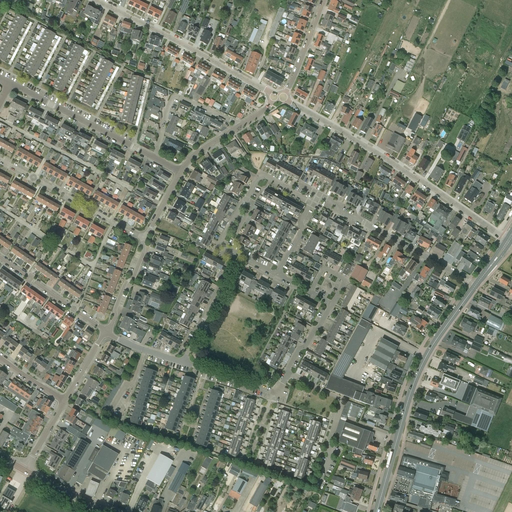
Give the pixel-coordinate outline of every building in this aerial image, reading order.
[(25,10),(28,3),(22,0),(21,0),(19,7),(25,10)] [(56,0),(56,2),(60,4),(59,6),(64,9),(67,2),(64,1),(64,0),(56,0)] [(70,15),(71,15),(71,14),(72,14),(73,10),(76,12),(81,3),(74,0),(72,6),(69,4),(65,11),(65,12),(65,13),(70,15)] [(174,2),(175,0),(169,0),(169,1),(170,2),(167,8),(170,10),(174,2)] [(189,2),(185,0),(182,0),(178,12),(183,14),(189,2)] [(329,5),(337,9),(339,4),(337,3),(331,0),(329,5)] [(142,3),(137,1),(133,8),(139,10),(142,3)] [(148,6),(142,3),(139,10),(144,13),(148,6)] [(288,11),(290,8),(294,10),(297,5),(293,3),(291,6),(289,4),(286,10),(288,11)] [(312,9),(308,7),(309,6),(307,6),(307,7),(302,5),(301,7),(300,9),(310,13),(312,9)] [(337,9),(329,5),(327,11),(337,15),(339,9),(337,9)] [(86,15),(90,17),(94,10),(88,6),(85,12),(82,11),(79,16),(84,18),(86,15)] [(152,17),(156,10),(150,7),(147,14),(152,17)] [(300,9),(297,8),(296,11),(299,12),(298,13),(301,14),(301,16),(308,19),(310,13),(300,9)] [(101,13),(94,10),(90,17),(88,21),(98,26),(101,20),(98,19),(101,13)] [(161,13),(156,10),(152,17),(158,20),(161,13)] [(176,15),(169,12),(164,22),(170,25),(172,20),(173,21),(176,15)] [(17,15),(15,19),(25,24),(27,20),(17,15)] [(325,15),(323,21),(331,24),(333,18),(325,15)] [(102,25),(107,27),(106,28),(107,28),(109,24),(112,18),(107,16),(102,25)] [(183,34),(187,26),(188,26),(189,22),(190,19),(184,16),(182,19),(181,18),(179,23),(180,23),(177,31),(183,34)] [(116,21),(112,18),(109,24),(107,28),(109,30),(111,27),(113,27),(116,21)] [(15,19),(13,22),(23,28),(25,24),(15,19)] [(198,30),(192,27),(195,21),(192,20),(186,32),(189,33),(188,36),(194,39),(198,30)] [(335,26),(331,24),(323,21),(321,27),(328,30),(330,31),(331,27),(334,28),(335,26)] [(13,22),(10,26),(21,32),(23,28),(13,22)] [(123,22),(119,31),(128,33),(131,25),(123,22)] [(304,27),(295,23),(293,27),(296,28),(295,29),(302,32),(304,27)] [(10,26),(8,30),(19,36),(21,32),(10,26)] [(279,26),(278,26),(278,27),(277,29),(277,30),(278,30),(277,31),(282,33),(282,34),(283,34),(283,35),(286,36),(289,37),(292,38),(299,41),(301,36),(294,33),(293,34),(291,33),(290,34),(287,33),(283,30),(284,28),(279,26)] [(248,41),(249,42),(252,43),(253,40),(254,38),(255,35),(256,33),(257,30),(258,30),(253,28),(248,41)] [(8,30),(6,34),(17,40),(19,36),(8,30)] [(43,34),(54,39),(56,35),(45,30),(43,34)] [(133,31),(132,30),(130,40),(136,43),(137,41),(139,42),(142,33),(133,30),(133,31)] [(211,33),(204,30),(200,38),(201,39),(199,42),(207,45),(211,37),(209,36),(211,33)] [(6,34),(4,38),(15,43),(17,40),(6,34)] [(52,43),(54,39),(43,34),(41,38),(52,43)] [(153,46),(156,37),(151,35),(149,40),(148,44),(146,43),(144,48),(149,50),(150,45),(153,46)] [(96,46),(99,40),(93,36),(89,43),(96,46)] [(156,37),(153,46),(156,47),(156,48),(155,50),(160,52),(161,49),(159,48),(160,44),(162,39),(156,37)] [(224,40),(216,37),(211,51),(218,54),(224,40)] [(4,38),(2,42),(13,47),(15,43),(4,38)] [(50,47),(52,43),(41,38),(39,41),(50,47)] [(48,51),(50,47),(39,41),(37,45),(48,51)] [(2,42),(0,45),(11,51),(13,47),(2,42)] [(229,59),(232,53),(237,43),(235,42),(232,46),(233,47),(232,48),(231,48),(231,49),(228,48),(224,56),(229,59)] [(0,45),(0,46),(0,50),(9,55),(11,51),(0,45)] [(46,54),(48,51),(37,45),(35,49),(46,54)] [(74,45),(72,49),(83,54),(85,50),(74,45)] [(165,51),(171,54),(174,49),(168,46),(165,51)] [(289,47),(287,53),(293,55),(296,50),(289,47)] [(44,58),(46,54),(35,49),(33,53),(44,58)] [(81,58),(83,54),(72,49),(70,52),(81,58)] [(180,52),(174,49),(171,54),(176,58),(180,52)] [(0,50),(0,55),(7,59),(9,55),(0,50)] [(119,52),(112,50),(110,55),(113,56),(112,57),(116,58),(117,57),(117,58),(119,52)] [(235,54),(232,53),(229,59),(234,62),(237,56),(240,51),(238,50),(237,52),(236,52),(235,54)] [(79,62),(81,58),(70,52),(68,56),(79,62)] [(237,56),(234,62),(239,64),(243,59),(244,56),(245,54),(243,52),(241,55),(240,57),(237,56)] [(251,52),(249,56),(259,60),(261,55),(251,52)] [(42,62),(44,58),(33,53),(32,57),(42,62)] [(291,61),(293,55),(287,53),(285,59),(291,61)] [(186,63),(189,57),(184,54),(180,60),(186,63)] [(77,65),(79,62),(68,56),(66,60),(77,65)] [(258,65),(259,60),(249,56),(247,61),(258,65)] [(40,66),(42,62),(32,57),(30,61),(40,66)] [(195,61),(189,57),(186,63),(192,66),(195,61)] [(410,58),(404,68),(409,71),(411,69),(416,61),(410,58)] [(317,69),(318,67),(313,65),(314,62),(308,59),(306,65),(317,69)] [(75,69),(77,65),(66,60),(64,64),(75,69)] [(101,64),(111,69),(113,65),(109,63),(103,60),(101,64)] [(38,70),(40,66),(30,61),(28,64),(38,70)] [(256,70),(258,65),(247,61),(245,66),(256,70)] [(201,71),(201,72),(204,66),(199,63),(195,70),(197,71),(194,77),(191,82),(194,84),(197,78),(197,79),(198,78),(199,75),(201,71)] [(36,74),(38,70),(28,64),(26,68),(36,74)] [(73,73),(75,69),(64,64),(62,68),(73,73)] [(101,64),(99,67),(109,73),(111,69),(101,64)] [(320,70),(317,69),(306,65),(304,70),(310,73),(311,69),(314,70),(311,78),(310,78),(309,79),(316,82),(317,80),(316,80),(320,70)] [(321,70),(316,80),(322,82),(326,73),(324,72),(327,67),(323,65),(321,70)] [(210,69),(204,66),(201,72),(207,75),(210,69)] [(254,74),(256,70),(245,66),(244,71),(254,74)] [(109,73),(99,67),(97,71),(107,77),(109,73)] [(34,78),(36,74),(26,68),(24,72),(34,78)] [(71,77),(73,73),(62,68),(60,72),(71,77)] [(97,71),(95,75),(105,80),(107,77),(97,71)] [(216,80),(220,74),(214,71),(211,77),(210,79),(208,78),(203,87),(205,88),(210,80),(215,83),(216,80)] [(269,81),(273,74),(267,71),(263,78),(269,81)] [(69,81),(71,77),(60,72),(58,75),(69,81)] [(348,93),(359,73),(357,72),(346,92),(348,93)] [(225,78),(220,74),(216,80),(222,83),(225,78)] [(269,81),(274,84),(278,77),(273,74),(269,81)] [(67,85),(69,81),(58,75),(56,79),(67,85)] [(105,80),(95,75),(93,79),(103,84),(105,80)] [(284,80),(278,77),(274,84),(280,87),(284,80)] [(65,89),(67,85),(56,79),(54,83),(65,89)] [(93,79),(91,83),(101,88),(103,84),(93,79)] [(330,87),(332,81),(328,79),(323,92),(327,93),(330,87)] [(370,79),(367,87),(372,89),(375,81),(370,79)] [(226,86),(232,89),(235,83),(229,80),(226,86)] [(405,84),(401,83),(398,81),(396,84),(393,90),(400,94),(405,84)] [(325,93),(321,91),(324,84),(319,82),(316,90),(313,97),(324,101),(325,98),(323,97),(325,93)] [(63,92),(65,89),(54,83),(52,87),(63,92)] [(101,88),(91,83),(89,87),(99,92),(101,88)] [(241,86),(235,83),(232,89),(237,92),(241,86)] [(150,96),(154,98),(157,92),(164,95),(164,97),(167,97),(166,91),(152,85),(150,96)] [(300,98),(303,93),(302,93),(304,90),(306,87),(303,86),(302,89),(301,88),(300,91),(297,90),(294,95),(300,98)] [(89,87),(87,90),(97,96),(99,92),(89,87)] [(241,94),(247,97),(250,92),(245,89),(241,94)] [(97,96),(87,90),(85,94),(95,100),(97,96)] [(250,92),(247,97),(253,100),(256,95),(250,92)] [(308,96),(303,93),(300,98),(305,101),(308,96)] [(85,94),(83,98),(93,103),(95,100),(85,94)] [(164,102),(154,98),(150,96),(147,107),(151,109),(154,103),(161,106),(161,108),(164,108),(164,102)] [(349,104),(351,98),(345,96),(343,102),(349,104)] [(208,97),(205,102),(212,107),(215,102),(208,97)] [(315,105),(317,100),(320,102),(319,104),(322,105),(324,101),(313,97),(310,103),(315,105)] [(93,103),(83,98),(81,102),(91,107),(93,103)] [(12,108),(16,110),(20,103),(14,100),(9,109),(11,110),(12,108)] [(176,111),(174,114),(180,116),(179,118),(183,110),(187,112),(190,106),(181,102),(177,111),(176,111)] [(322,110),(325,111),(324,112),(330,115),(335,106),(327,102),(322,110)] [(26,106),(20,103),(16,110),(15,112),(18,114),(20,112),(22,113),(23,110),(26,112),(28,107),(26,106)] [(359,108),(358,107),(356,110),(357,110),(353,117),(356,118),(351,126),(352,127),(351,128),(355,130),(356,129),(357,130),(362,122),(358,120),(359,118),(360,119),(364,113),(361,112),(363,109),(359,106),(359,108)] [(148,120),(151,114),(158,118),(158,119),(161,119),(161,114),(151,109),(147,107),(144,118),(148,120)] [(340,113),(344,115),(341,122),(346,125),(350,117),(352,112),(343,107),(342,109),(341,109),(341,110),(340,112),(341,113),(340,113)] [(27,116),(32,119),(37,111),(31,108),(27,116)] [(200,120),(203,122),(206,116),(203,115),(204,113),(200,111),(201,110),(196,108),(194,111),(193,111),(191,113),(193,114),(193,115),(197,117),(195,121),(200,123),(200,120)] [(386,110),(382,109),(381,108),(378,115),(375,122),(379,124),(382,117),(383,117),(386,110)] [(37,111),(32,119),(38,122),(42,114),(37,111)] [(298,116),(289,111),(284,119),(284,120),(283,121),(286,122),(286,121),(287,122),(287,121),(289,121),(287,125),(285,129),(290,132),(292,128),(298,116)] [(408,128),(415,131),(422,116),(416,113),(408,128)] [(172,116),(168,124),(176,127),(177,124),(181,125),(183,121),(179,119),(179,118),(180,116),(174,114),(173,116),(172,116)] [(43,124),(49,127),(53,119),(47,116),(43,124)] [(214,116),(213,119),(211,118),(210,119),(206,116),(203,122),(202,125),(205,127),(207,122),(220,128),(222,124),(220,122),(221,119),(214,116)] [(16,118),(13,117),(10,122),(12,124),(12,125),(17,128),(19,125),(13,123),(16,118)] [(148,120),(144,118),(141,130),(145,132),(148,126),(155,129),(155,131),(159,130),(158,125),(148,120)] [(368,118),(365,122),(360,131),(361,132),(360,133),(364,134),(364,133),(366,134),(373,121),(368,118)] [(53,119),(49,127),(54,130),(58,122),(53,119)] [(176,127),(168,124),(164,133),(171,136),(170,138),(175,140),(176,138),(172,136),(173,132),(177,133),(179,129),(176,127)] [(279,131),(275,124),(270,127),(275,134),(279,131)] [(306,136),(311,127),(305,124),(302,129),(299,127),(295,134),(299,136),(300,133),(306,136)] [(59,132),(65,135),(69,128),(63,125),(59,132)] [(200,131),(198,135),(199,136),(204,138),(208,130),(213,132),(214,129),(208,126),(207,129),(199,125),(197,129),(200,131)] [(266,130),(262,125),(256,128),(261,136),(265,134),(267,138),(273,134),(269,128),(266,130)] [(382,128),(377,125),(373,135),(376,137),(379,132),(380,133),(382,128)] [(316,131),(311,127),(306,136),(312,139),(310,142),(313,144),(317,137),(314,135),(316,131)] [(73,139),(76,133),(74,132),(74,130),(69,128),(65,135),(70,138),(71,138),(73,139)] [(406,128),(403,133),(408,137),(411,131),(406,128)] [(465,142),(469,133),(462,129),(458,138),(465,142)] [(145,132),(141,130),(139,141),(143,143),(145,137),(153,140),(153,142),(156,142),(155,136),(145,132)] [(198,135),(189,130),(187,135),(190,136),(187,143),(193,146),(195,143),(196,144),(199,136),(198,135)] [(7,143),(5,142),(2,147),(7,150),(13,140),(15,136),(16,134),(14,132),(10,138),(7,143)] [(79,134),(76,133),(73,139),(75,140),(73,143),(76,144),(78,141),(81,143),(85,136),(79,133),(79,134)] [(249,133),(246,135),(245,135),(243,136),(243,137),(242,137),(247,144),(250,142),(252,144),(255,142),(257,146),(261,144),(256,137),(253,139),(249,133)] [(406,139),(394,133),(387,147),(398,153),(406,139)] [(85,136),(81,143),(86,146),(83,151),(86,152),(89,147),(87,146),(91,139),(85,136)] [(324,158),(327,158),(329,156),(332,150),(338,139),(333,136),(330,143),(331,144),(328,149),(327,152),(323,150),(321,154),(324,156),(324,158)] [(421,140),(416,137),(413,144),(418,146),(420,143),(421,140)] [(183,146),(169,139),(166,146),(180,152),(183,146)] [(336,153),(343,141),(338,139),(332,150),(329,156),(332,157),(333,157),(336,152),(336,153)] [(13,140),(7,150),(12,153),(16,148),(12,146),(15,141),(13,140)] [(98,152),(101,144),(96,141),(92,149),(98,152)] [(240,149),(235,142),(226,147),(231,155),(240,149)] [(101,144),(98,152),(103,155),(107,147),(101,144)] [(463,148),(457,161),(461,163),(468,150),(463,148)] [(21,158),(25,152),(19,149),(16,155),(21,158)] [(114,160),(118,153),(113,150),(109,158),(111,159),(107,165),(108,166),(105,172),(108,173),(111,167),(114,160)] [(408,162),(410,162),(414,156),(416,152),(415,152),(412,150),(410,153),(409,153),(405,160),(406,160),(406,161),(408,162)] [(223,156),(220,151),(213,156),(218,164),(226,159),(227,161),(230,159),(226,154),(223,156)] [(30,155),(25,152),(21,158),(27,161),(30,155)] [(359,154),(353,152),(347,165),(351,167),(350,170),(357,173),(359,169),(358,168),(359,166),(360,166),(361,163),(358,162),(357,165),(354,164),(359,154)] [(118,153),(114,160),(120,163),(124,156),(118,153)] [(415,156),(414,156),(410,162),(414,165),(418,158),(417,158),(419,155),(417,153),(415,156)] [(344,156),(340,154),(336,162),(340,164),(344,156)] [(36,158),(30,155),(27,161),(32,164),(36,158)] [(42,161),(36,158),(32,164),(38,168),(42,161)] [(373,161),(368,158),(363,168),(368,171),(373,161)] [(430,162),(424,158),(418,167),(424,171),(430,162)] [(126,166),(131,169),(135,162),(130,159),(126,166)] [(265,166),(270,168),(274,161),(269,159),(265,166)] [(309,176),(311,177),(316,167),(312,164),(314,160),(312,159),(307,167),(309,168),(307,172),(311,174),(309,176)] [(67,163),(64,167),(63,170),(61,172),(62,172),(64,174),(67,168),(71,161),(68,160),(67,163)] [(212,165),(208,160),(201,165),(206,172),(208,170),(211,174),(215,171),(215,172),(218,170),(214,164),(212,165)] [(275,171),(276,169),(279,164),(278,163),(274,161),(270,168),(275,171)] [(276,169),(280,171),(284,164),(279,161),(278,163),(279,164),(276,169)] [(135,162),(131,169),(137,172),(141,165),(135,162)] [(47,173),(51,166),(45,163),(41,169),(47,173)] [(280,171),(285,173),(289,166),(284,164),(280,171)] [(47,173),(52,176),(56,169),(51,166),(47,173)] [(52,176),(58,179),(62,172),(61,172),(63,170),(64,167),(62,166),(60,169),(60,168),(59,171),(56,169),(52,176)] [(285,173),(289,176),(293,168),(289,166),(285,173)] [(391,172),(382,166),(380,171),(384,173),(382,177),(381,176),(379,178),(378,180),(383,182),(383,183),(387,186),(390,181),(385,178),(387,175),(388,176),(391,172)] [(444,171),(436,166),(429,177),(438,182),(444,171)] [(219,170),(223,178),(228,174),(224,167),(219,170)] [(321,169),(316,167),(311,177),(313,177),(314,175),(317,177),(321,169)] [(289,176),(294,178),(298,171),(293,168),(289,176)] [(326,172),(321,169),(317,177),(320,179),(319,181),(321,182),(323,177),(326,172)] [(158,181),(161,183),(163,180),(167,182),(170,177),(159,170),(156,176),(160,178),(158,181)] [(475,181),(481,173),(476,170),(470,178),(475,181)] [(125,182),(128,176),(130,171),(129,171),(127,174),(126,173),(122,180),(125,182)] [(201,175),(194,171),(190,178),(197,182),(201,175)] [(237,180),(238,180),(246,185),(249,180),(242,176),(244,174),(238,171),(236,173),(240,175),(237,180)] [(298,171),(294,178),(298,181),(302,173),(298,171)] [(363,173),(358,171),(354,180),(359,182),(363,173)] [(64,174),(62,172),(58,179),(64,182),(67,176),(64,174)] [(323,180),(327,182),(331,174),(326,172),(323,177),(321,182),(322,182),(323,180)] [(331,174),(327,182),(329,184),(328,186),(330,187),(335,177),(331,174)] [(217,181),(207,175),(205,179),(214,184),(217,181)] [(468,182),(469,178),(462,175),(460,178),(461,178),(453,193),(459,195),(466,181),(468,182)] [(0,184),(0,187),(1,188),(3,185),(4,185),(5,183),(7,185),(10,179),(5,176),(2,181),(2,182),(0,184)] [(456,179),(450,176),(445,186),(451,189),(456,179)] [(67,184),(73,187),(76,181),(71,177),(67,184)] [(165,185),(161,183),(158,181),(152,177),(148,183),(161,191),(165,185)] [(234,182),(232,187),(240,192),(243,187),(237,183),(238,180),(237,180),(232,177),(231,180),(234,182)] [(393,191),(401,180),(396,177),(392,182),(395,184),(393,187),(392,189),(393,191)] [(331,191),(337,194),(342,185),(338,183),(340,180),(335,178),(332,184),(335,185),(331,191)] [(406,184),(401,180),(393,191),(395,192),(397,189),(399,191),(400,191),(401,191),(401,190),(402,189),(406,184)] [(11,187),(16,190),(19,184),(14,181),(11,187)] [(82,184),(76,181),(73,187),(78,190),(82,184)] [(482,185),(476,181),(472,187),(464,197),(472,203),(479,193),(478,191),(482,185)] [(184,189),(191,193),(195,187),(188,183),(184,189)] [(21,192),(24,187),(19,184),(16,190),(21,192)] [(87,187),(82,184),(78,190),(84,193),(87,187)] [(346,191),(348,192),(351,186),(347,184),(345,187),(342,185),(337,194),(342,197),(346,191)] [(413,189),(409,186),(401,197),(403,199),(407,194),(409,195),(413,189)] [(21,192),(26,195),(30,190),(24,187),(21,192)] [(93,190),(87,187),(84,193),(89,196),(93,190)] [(238,196),(240,192),(232,187),(229,191),(225,189),(224,192),(230,195),(231,193),(238,196)] [(353,189),(351,187),(348,192),(347,194),(350,195),(347,201),(347,202),(349,203),(350,202),(352,204),(356,196),(357,194),(352,192),(353,189)] [(263,197),(267,199),(272,191),(267,188),(263,197)] [(187,200),(191,193),(184,189),(180,196),(187,200)] [(363,194),(362,196),(363,197),(362,199),(361,200),(364,201),(369,190),(366,189),(364,194),(363,194)] [(30,190),(26,195),(32,198),(35,193),(30,190)] [(111,200),(108,198),(104,204),(109,207),(113,201),(114,199),(119,191),(116,190),(112,197),(111,200)] [(157,195),(148,190),(145,196),(154,201),(157,195)] [(276,193),(272,191),(267,199),(272,202),(276,193)] [(415,203),(422,194),(417,191),(413,196),(412,196),(410,199),(415,203)] [(96,192),(93,198),(99,201),(102,195),(96,192)] [(272,202),(276,204),(281,196),(276,193),(272,202)] [(224,194),(221,200),(230,205),(233,200),(226,196),(226,195),(224,194)] [(426,198),(422,194),(415,203),(414,205),(415,205),(413,208),(415,209),(418,204),(422,207),(424,204),(423,203),(426,198)] [(504,204),(501,210),(500,210),(496,218),(502,221),(506,213),(508,209),(510,207),(508,206),(509,205),(510,205),(511,203),(511,196),(507,194),(503,201),(504,202),(504,204)] [(38,209),(40,206),(39,206),(41,203),(44,198),(39,195),(36,200),(38,202),(34,210),(36,211),(38,209)] [(102,195),(99,201),(104,204),(108,198),(102,195)] [(285,198),(281,196),(276,204),(281,207),(285,198)] [(357,206),(358,207),(361,200),(362,199),(363,197),(362,196),(361,196),(360,198),(356,196),(352,204),(354,205),(354,206),(357,207),(357,206)] [(49,201),(44,198),(41,203),(46,206),(49,201)] [(199,198),(195,204),(194,206),(200,210),(205,201),(199,198)] [(281,207),(285,209),(290,201),(285,198),(281,207)] [(143,199),(139,207),(143,209),(147,201),(143,199)] [(433,213),(435,210),(438,205),(436,204),(436,202),(431,199),(427,206),(430,208),(429,209),(430,211),(433,213)] [(186,209),(184,207),(186,204),(178,200),(173,208),(184,214),(186,209)] [(228,210),(230,205),(221,200),(218,204),(228,210)] [(379,206),(368,200),(364,207),(369,210),(368,212),(374,215),(379,206)] [(495,203),(489,200),(484,210),(490,214),(495,203)] [(51,209),(55,204),(49,201),(46,206),(51,209)] [(119,204),(113,201),(109,207),(115,210),(119,204)] [(294,203),(290,201),(285,209),(290,211),(294,203)] [(119,212),(124,215),(128,209),(129,207),(131,204),(128,203),(125,208),(122,206),(119,212)] [(290,211),(294,214),(299,205),(294,203),(290,211)] [(60,207),(55,204),(51,209),(57,212),(60,207)] [(228,210),(218,204),(216,209),(218,210),(225,214),(228,210)] [(432,227),(427,223),(425,226),(434,233),(438,235),(439,236),(441,237),(446,230),(441,227),(451,212),(439,204),(438,205),(435,210),(433,213),(432,214),(430,218),(435,221),(433,224),(434,225),(432,227)] [(303,208),(299,205),(294,214),(299,216),(303,208)] [(377,221),(382,224),(387,214),(383,212),(384,209),(382,207),(378,213),(381,215),(377,221)] [(60,216),(65,219),(69,212),(64,209),(60,216)] [(133,212),(128,209),(124,215),(130,218),(133,212)] [(225,214),(218,210),(216,215),(223,219),(225,214)] [(256,210),(254,214),(262,219),(265,215),(269,216),(270,214),(264,211),(263,213),(256,210)] [(417,217),(423,221),(425,217),(422,215),(423,213),(420,211),(417,217)] [(75,215),(69,212),(65,219),(71,222),(75,215)] [(139,215),(133,212),(130,218),(135,221),(139,215)] [(328,227),(331,221),(328,219),(330,215),(325,212),(324,214),(322,213),(320,217),(322,218),(320,221),(325,224),(324,227),(327,228),(328,227)] [(171,213),(170,213),(168,216),(168,217),(167,219),(173,222),(172,224),(179,228),(182,223),(179,222),(179,221),(175,219),(177,216),(171,213)] [(391,220),(394,222),(397,216),(392,213),(390,216),(387,214),(382,224),(387,227),(391,220)] [(193,222),(188,219),(179,214),(177,216),(183,220),(182,220),(192,226),(193,222)] [(191,214),(188,219),(193,222),(197,217),(191,214)] [(257,223),(256,226),(262,229),(263,226),(260,224),(262,219),(254,214),(251,220),(257,223)] [(144,218),(139,215),(135,221),(141,225),(144,218)] [(223,219),(216,215),(213,220),(220,224),(223,219)] [(397,215),(397,216),(394,222),(396,223),(393,230),(397,232),(403,223),(400,222),(402,219),(399,217),(400,217),(397,215)] [(80,227),(84,220),(78,217),(74,224),(80,227)] [(461,221),(455,217),(449,226),(451,229),(453,230),(454,231),(455,229),(456,227),(461,221)] [(331,221),(328,227),(330,228),(331,227),(336,230),(341,221),(336,218),(334,222),(331,221)] [(218,229),(220,224),(213,220),(211,219),(208,223),(211,225),(218,229)] [(89,223),(84,220),(80,227),(86,230),(89,223)] [(282,226),(290,230),(292,226),(284,221),(282,226)] [(341,221),(336,230),(341,233),(341,234),(343,235),(347,229),(344,228),(346,224),(341,221)] [(405,225),(403,223),(397,232),(402,235),(406,229),(409,230),(412,224),(407,222),(405,225)] [(205,228),(208,229),(215,233),(218,229),(211,225),(208,223),(205,228)] [(10,235),(13,238),(20,228),(17,225),(10,235)] [(95,235),(99,228),(93,225),(89,232),(95,235)] [(248,225),(245,230),(254,234),(257,230),(260,231),(262,229),(256,226),(255,228),(248,225)] [(471,231),(472,229),(471,229),(472,228),(471,227),(470,227),(469,227),(468,226),(466,225),(458,236),(460,238),(464,240),(471,231)] [(288,235),(290,230),(282,226),(279,230),(288,235)] [(347,236),(352,238),(357,230),(352,227),(349,231),(347,229),(343,235),(346,237),(347,236)] [(415,229),(411,227),(409,230),(410,231),(406,238),(413,241),(417,234),(413,232),(415,229)] [(104,231),(99,228),(95,235),(100,238),(104,231)] [(215,233),(208,229),(205,234),(213,238),(215,233)] [(460,232),(455,229),(454,231),(453,230),(450,235),(455,238),(460,232)] [(471,232),(475,234),(477,236),(487,243),(489,239),(477,231),(476,232),(472,229),(471,231),(471,232)] [(249,238),(248,240),(250,242),(255,244),(257,242),(255,241),(258,236),(254,234),(245,230),(243,235),(249,238)] [(288,235),(279,230),(277,235),(285,239),(288,235)] [(352,238),(355,240),(354,243),(358,245),(362,238),(360,236),(362,232),(357,230),(352,238)] [(420,245),(423,247),(431,231),(429,230),(427,233),(429,234),(428,235),(425,234),(423,238),(421,237),(418,243),(420,244),(420,245)] [(333,235),(325,231),(323,235),(331,239),(333,235)] [(431,231),(423,247),(425,248),(426,247),(428,249),(432,242),(429,241),(430,238),(431,235),(433,236),(434,233),(431,231)] [(213,238),(205,234),(203,239),(210,243),(213,238)] [(312,234),(309,239),(318,244),(319,242),(321,243),(322,242),(324,243),(326,238),(320,235),(318,238),(312,234)] [(283,243),(285,239),(277,235),(274,239),(283,243)] [(10,236),(8,239),(7,241),(3,246),(8,250),(12,245),(8,242),(10,240),(12,238),(12,237),(10,236)] [(160,237),(158,244),(166,247),(168,242),(171,243),(173,238),(168,236),(166,239),(160,237)] [(366,251),(368,249),(374,239),(369,236),(364,246),(365,247),(364,250),(366,251)] [(484,246),(487,243),(477,236),(476,237),(477,237),(475,240),(484,246)] [(250,242),(248,240),(248,241),(242,237),(239,242),(248,247),(250,242)] [(11,252),(16,256),(23,246),(23,245),(26,241),(24,239),(17,249),(15,247),(11,252)] [(208,248),(210,243),(203,239),(202,242),(198,240),(196,245),(205,250),(206,247),(208,248)] [(283,243),(274,239),(272,243),(280,248),(283,243)] [(309,239),(306,245),(315,249),(318,251),(320,248),(321,248),(322,247),(318,244),(309,239)] [(381,243),(374,239),(368,249),(371,250),(373,247),(378,249),(381,243)] [(458,250),(461,246),(455,242),(447,253),(453,257),(454,256),(458,250)] [(477,245),(474,242),(472,245),(472,246),(470,249),(474,252),(475,250),(480,253),(483,248),(477,245)] [(278,253),(280,248),(272,243),(270,248),(278,253)] [(123,250),(129,252),(131,246),(125,244),(124,247),(121,246),(118,245),(117,248),(120,249),(123,250)] [(164,251),(166,247),(158,244),(155,251),(161,253),(160,256),(172,260),(173,257),(167,255),(168,253),(164,251)] [(381,259),(384,253),(387,255),(391,247),(386,244),(381,252),(380,251),(377,257),(381,259)] [(446,249),(437,244),(433,251),(442,256),(446,249)] [(312,255),(315,249),(306,245),(303,251),(312,255)] [(23,246),(16,256),(21,259),(25,254),(22,252),(25,247),(23,246)] [(121,255),(127,258),(129,252),(123,250),(120,249),(117,248),(116,250),(122,253),(121,255)] [(267,252),(276,257),(278,253),(270,248),(267,252)] [(458,250),(454,256),(457,258),(461,261),(460,262),(469,268),(477,256),(470,251),(467,255),(461,251),(460,252),(458,250)] [(325,261),(327,262),(332,253),(330,252),(327,251),(323,258),(326,260),(325,261)] [(276,257),(267,252),(265,257),(273,262),(276,257)] [(399,253),(397,252),(393,259),(390,257),(386,263),(392,267),(395,261),(398,263),(398,262),(403,265),(406,259),(402,256),(402,255),(402,254),(400,253),(399,253)] [(66,261),(69,256),(63,253),(60,258),(66,261)] [(206,263),(210,256),(206,253),(203,259),(201,258),(199,262),(201,263),(202,261),(206,263)] [(337,256),(332,253),(327,262),(328,261),(330,262),(330,263),(332,265),(337,256)] [(30,257),(25,254),(21,259),(26,263),(30,257)] [(313,256),(314,256),(312,259),(318,262),(321,258),(314,254),(313,256)] [(360,263),(363,258),(357,254),(354,260),(360,263)] [(125,264),(127,258),(121,255),(119,261),(125,264)] [(341,258),(337,256),(332,265),(334,266),(335,264),(340,267),(345,258),(346,258),(347,256),(344,255),(343,257),(342,256),(341,258)] [(153,256),(150,264),(161,268),(164,261),(161,260),(162,260),(153,256)] [(211,266),(215,259),(210,256),(206,263),(211,266)] [(35,261),(30,257),(26,263),(31,266),(35,261)] [(119,261),(116,260),(113,259),(112,261),(118,264),(116,267),(122,269),(125,264),(119,261)] [(216,269),(220,261),(215,259),(211,266),(214,267),(212,271),(214,272),(216,269)] [(406,272),(410,275),(418,264),(412,260),(405,270),(402,269),(398,275),(402,277),(406,272)] [(220,261),(216,269),(221,271),(220,273),(223,274),(226,269),(223,267),(225,264),(220,261)] [(353,263),(349,261),(342,274),(347,276),(353,263)] [(290,271),(295,274),(300,265),(295,262),(290,271)] [(39,272),(43,267),(38,263),(34,269),(39,272)] [(161,269),(161,268),(150,264),(147,271),(156,274),(157,272),(158,272),(160,271),(161,269)] [(300,276),(305,267),(300,265),(295,274),(300,276)] [(357,265),(351,276),(362,282),(368,271),(357,265)] [(110,275),(113,276),(119,278),(121,272),(115,270),(116,269),(110,266),(107,274),(110,275)] [(43,267),(39,272),(44,276),(48,270),(43,267)] [(300,276),(305,279),(309,270),(305,267),(300,276)] [(386,267),(381,276),(385,278),(390,270),(386,267)] [(417,282),(420,278),(424,280),(430,269),(425,267),(420,275),(417,273),(413,280),(417,282)] [(318,272),(315,271),(310,268),(309,270),(305,279),(309,282),(312,277),(315,278),(318,272)] [(48,270),(44,276),(49,279),(53,274),(48,270)] [(240,280),(245,283),(250,273),(248,272),(247,273),(244,271),(243,274),(242,276),(240,275),(241,273),(240,273),(236,282),(238,283),(240,280)] [(431,277),(429,279),(432,281),(434,278),(437,280),(440,275),(435,272),(431,277)] [(249,289),(251,290),(255,283),(253,282),(254,280),(255,277),(252,276),(253,274),(250,273),(245,283),(244,284),(250,287),(249,289)] [(7,283),(12,277),(7,274),(2,280),(7,283)] [(53,274),(49,279),(54,283),(58,277),(53,274)] [(510,280),(502,276),(499,282),(507,286),(510,280)] [(12,287),(17,281),(12,277),(7,283),(12,287)] [(159,279),(151,277),(150,280),(145,278),(142,285),(152,289),(155,282),(158,283),(159,279)] [(372,282),(366,278),(365,278),(362,283),(369,287),(372,282)] [(62,289),(67,283),(62,279),(57,285),(62,289)] [(201,281),(199,285),(208,290),(211,285),(209,284),(210,283),(205,280),(204,281),(203,281),(201,281)] [(257,284),(255,283),(251,290),(254,292),(256,289),(261,292),(266,281),(264,280),(263,281),(260,280),(259,282),(258,282),(257,284)] [(439,287),(440,285),(441,286),(452,292),(455,287),(447,282),(446,283),(441,280),(438,284),(439,284),(438,286),(439,287)] [(17,281),(12,287),(18,290),(22,284),(17,281)] [(264,297),(267,299),(271,291),(269,290),(270,288),(271,286),(268,284),(269,283),(266,281),(261,292),(263,293),(264,291),(267,292),(264,297)] [(67,283),(62,289),(67,292),(71,286),(67,283)] [(175,296),(178,287),(173,285),(170,294),(175,296)] [(196,290),(206,295),(208,290),(199,285),(196,290)] [(353,285),(350,290),(359,295),(360,292),(362,293),(364,294),(365,292),(353,285)] [(21,292),(26,296),(30,290),(25,286),(21,292)] [(71,286),(67,292),(72,296),(76,290),(71,286)] [(420,289),(416,286),(412,292),(416,295),(420,289)] [(276,301),(282,290),(279,288),(279,290),(276,288),(275,291),(274,291),(273,293),(271,291),(267,299),(270,300),(272,296),(275,298),(274,298),(276,300),(276,301)] [(496,301),(504,306),(507,300),(502,297),(504,293),(493,288),(492,291),(491,291),(490,294),(490,295),(497,298),(496,301)] [(35,294),(30,290),(26,296),(31,299),(35,294)] [(76,290),(72,296),(77,299),(81,293),(76,290)] [(194,295),(196,296),(203,300),(206,295),(196,290),(194,295)] [(285,291),(282,290),(276,301),(277,300),(282,303),(280,306),(283,307),(288,298),(287,300),(285,299),(286,297),(285,297),(287,294),(284,293),(285,291)] [(357,299),(359,295),(350,290),(347,296),(360,303),(360,301),(357,299)] [(445,294),(436,290),(434,294),(443,298),(445,294)] [(135,296),(134,299),(142,302),(141,305),(145,307),(148,298),(147,297),(147,295),(140,292),(138,297),(135,296)] [(36,303),(40,297),(35,294),(31,299),(27,304),(29,306),(33,300),(36,302),(36,303)] [(191,299),(194,301),(201,304),(203,300),(196,296),(194,295),(191,299)] [(103,302),(109,304),(111,298),(105,296),(103,302)] [(293,298),(290,304),(292,305),(293,304),(298,306),(303,297),(301,296),(300,297),(297,296),(295,300),(293,298)] [(347,296),(344,301),(353,306),(355,302),(358,304),(360,303),(347,296)] [(375,296),(372,303),(377,306),(381,299),(375,296)] [(438,304),(444,308),(447,304),(440,299),(440,300),(434,296),(431,300),(434,301),(432,304),(436,306),(438,304)] [(36,303),(36,302),(34,305),(32,308),(34,309),(36,306),(38,304),(41,306),(45,301),(40,297),(36,303)] [(305,299),(303,297),(298,306),(303,309),(307,301),(304,300),(305,299)] [(496,301),(486,297),(485,299),(481,298),(478,304),(487,309),(490,303),(494,305),(496,301)] [(142,309),(140,308),(141,305),(142,302),(134,299),(132,305),(133,306),(134,306),(132,311),(140,314),(142,309)] [(307,301),(303,309),(307,311),(312,302),(308,300),(307,301)] [(194,301),(191,305),(198,309),(201,304),(194,301)] [(351,310),(353,306),(344,301),(341,306),(354,313),(354,312),(352,310),(351,310)] [(314,304),(312,302),(307,311),(312,314),(311,316),(314,317),(317,312),(314,310),(317,305),(314,304)] [(50,312),(54,306),(49,303),(44,309),(49,312),(50,312)] [(363,316),(372,321),(378,309),(370,304),(363,316)] [(196,314),(198,309),(191,305),(189,310),(196,314)] [(59,310),(54,306),(50,312),(49,312),(45,317),(42,322),(44,324),(48,319),(47,319),(51,313),(54,315),(55,316),(59,310)] [(427,313),(437,319),(441,312),(431,306),(427,313)] [(507,308),(503,306),(500,311),(505,313),(511,316),(511,310),(507,308)] [(106,309),(100,307),(98,313),(104,315),(106,309)] [(409,310),(402,307),(399,312),(406,316),(409,310)] [(417,311),(418,312),(422,314),(425,316),(427,313),(424,311),(424,310),(419,307),(417,311)] [(477,319),(479,316),(480,313),(470,308),(467,313),(477,319)] [(184,314),(186,315),(193,319),(195,316),(197,316),(197,317),(199,318),(200,316),(197,315),(196,314),(189,310),(187,309),(184,314)] [(339,314),(350,320),(351,318),(347,316),(349,313),(342,309),(339,314)] [(54,315),(52,318),(54,319),(56,317),(60,319),(64,313),(59,310),(55,316),(54,315)] [(339,314),(337,318),(344,322),(345,319),(352,323),(353,322),(350,320),(339,314)] [(193,319),(186,315),(184,320),(191,324),(193,319)] [(505,323),(503,322),(490,315),(486,324),(499,330),(501,331),(505,323)] [(61,336),(64,338),(68,331),(70,329),(69,328),(74,321),(67,316),(62,324),(67,327),(61,336)] [(417,316),(414,320),(415,321),(416,321),(425,327),(428,323),(422,319),(421,320),(417,316)] [(123,323),(136,329),(137,326),(134,325),(136,322),(132,320),(126,317),(123,323)] [(181,325),(188,329),(191,324),(184,320),(181,318),(178,323),(181,325)] [(344,322),(337,318),(334,323),(345,329),(346,327),(342,325),(344,322)] [(407,319),(416,326),(416,327),(422,332),(425,327),(416,321),(415,321),(414,320),(411,318),(410,319),(408,318),(407,319)] [(342,379),(372,325),(362,319),(358,325),(331,375),(326,389),(351,398),(354,389),(353,389),(354,383),(342,379)] [(476,325),(464,319),(461,326),(465,328),(464,329),(468,330),(469,330),(473,332),(476,325)] [(136,324),(148,330),(150,326),(138,321),(136,324)] [(299,321),(295,328),(302,332),(305,327),(303,326),(304,323),(299,321)] [(386,330),(388,324),(379,321),(377,326),(386,330)] [(83,327),(77,323),(74,327),(76,329),(73,335),(76,337),(80,332),(83,327)] [(130,333),(130,332),(143,338),(145,333),(136,329),(123,323),(120,328),(127,331),(130,333)] [(345,329),(334,323),(332,327),(339,331),(340,328),(344,330),(345,329)] [(407,328),(398,323),(395,328),(398,329),(396,332),(403,336),(407,328)] [(7,336),(14,327),(13,326),(12,328),(10,327),(9,328),(8,328),(4,334),(7,336)] [(339,331),(332,327),(329,332),(340,338),(344,340),(345,338),(337,334),(339,331)] [(490,327),(487,333),(494,336),(497,330),(490,327)] [(56,328),(55,329),(50,336),(54,338),(59,331),(56,328)] [(300,337),(302,332),(295,328),(292,333),(300,337)] [(93,334),(87,330),(83,335),(84,335),(82,337),(88,341),(93,334)] [(158,340),(163,342),(167,335),(168,333),(163,330),(158,340)] [(68,331),(64,338),(63,338),(67,341),(72,333),(68,331)] [(340,338),(329,332),(327,336),(334,340),(335,337),(339,339),(340,338)] [(168,333),(167,335),(163,342),(168,345),(171,338),(173,336),(168,333)] [(292,333),(290,338),(293,340),(297,342),(300,337),(292,333)] [(291,344),(293,340),(290,338),(286,335),(284,340),(291,344)] [(334,340),(327,336),(324,340),(329,343),(335,347),(336,345),(332,343),(334,340)] [(484,339),(476,336),(474,341),(481,345),(484,339)] [(4,345),(9,349),(16,339),(13,337),(11,340),(9,338),(4,345)] [(168,345),(172,347),(176,341),(178,338),(176,337),(174,340),(171,338),(168,345)] [(467,343),(468,343),(467,342),(454,337),(451,345),(457,348),(457,349),(467,353),(469,350),(465,349),(467,343)] [(78,345),(77,345),(79,346),(83,341),(78,338),(75,343),(78,345)] [(178,338),(176,341),(172,347),(177,350),(181,343),(178,342),(180,339),(178,338)] [(387,369),(390,363),(392,359),(396,351),(398,347),(382,338),(373,355),(369,363),(385,371),(387,369)] [(17,340),(16,339),(9,349),(14,352),(19,346),(15,343),(17,340)] [(329,343),(324,340),(322,339),(319,344),(330,349),(331,348),(327,346),(329,343)] [(288,349),(291,344),(284,340),(281,345),(288,349)] [(483,346),(474,342),(471,348),(480,352),(483,346)] [(79,346),(77,345),(75,343),(73,346),(77,349),(78,348),(82,351),(83,349),(79,346)] [(319,344),(317,348),(324,352),(325,349),(329,351),(330,349),(319,344)] [(116,360),(119,355),(113,352),(115,349),(110,345),(106,351),(111,354),(110,356),(114,358),(113,358),(116,360)] [(281,345),(278,350),(286,353),(288,349),(281,345)] [(23,359),(30,349),(29,349),(27,352),(23,348),(18,355),(23,359)] [(36,357),(41,349),(40,349),(39,350),(37,348),(32,354),(36,357)] [(324,352),(317,348),(314,353),(325,358),(326,357),(322,355),(324,352)] [(32,351),(30,349),(23,359),(28,362),(33,356),(30,353),(32,351)] [(70,358),(71,357),(73,358),(73,359),(78,361),(81,355),(77,353),(72,350),(68,357),(70,358)] [(283,358),(286,353),(278,350),(276,354),(283,358)] [(396,351),(392,359),(396,361),(397,358),(406,362),(408,356),(396,351)] [(443,359),(454,364),(456,360),(459,362),(460,359),(446,353),(445,354),(444,354),(443,357),(444,358),(443,359)] [(276,354),(273,359),(281,363),(283,358),(276,354)] [(110,358),(105,355),(101,361),(106,364),(108,361),(110,363),(112,360),(110,358)] [(37,369),(42,362),(44,359),(43,359),(44,358),(41,356),(40,357),(38,359),(37,359),(32,365),(37,369)] [(67,366),(73,370),(76,364),(70,361),(69,360),(68,361),(67,359),(64,364),(67,366)] [(278,368),(281,363),(273,359),(271,364),(278,368)] [(300,369),(305,372),(309,364),(310,363),(308,361),(307,363),(304,361),(305,360),(304,359),(302,362),(301,362),(298,368),(300,369)] [(47,366),(42,362),(37,369),(42,373),(47,366)] [(305,372),(310,374),(312,370),(314,367),(311,365),(313,363),(310,362),(310,363),(309,364),(305,372)] [(447,365),(441,362),(438,369),(444,371),(446,368),(448,369),(454,371),(456,367),(450,364),(449,366),(447,365)] [(396,366),(390,363),(387,369),(389,370),(388,373),(390,373),(388,376),(398,381),(401,374),(394,371),(396,366)] [(69,375),(73,370),(67,366),(64,372),(69,375)] [(312,370),(310,374),(315,377),(319,369),(314,367),(312,370)] [(486,376),(489,370),(483,367),(480,373),(486,376)] [(104,372),(97,368),(93,374),(99,378),(100,375),(102,375),(104,372)] [(145,374),(155,377),(156,372),(147,369),(144,368),(143,369),(146,370),(145,373),(145,374)] [(319,369),(315,377),(319,379),(323,372),(319,369)] [(143,378),(153,381),(155,377),(145,374),(145,373),(142,372),(142,373),(145,374),(144,377),(143,378)] [(323,372),(319,379),(324,382),(328,374),(323,372)] [(442,379),(441,382),(433,379),(431,384),(442,389),(443,385),(457,391),(459,386),(461,381),(444,374),(442,379)] [(55,375),(53,378),(64,384),(67,378),(61,375),(59,378),(55,375)] [(143,378),(144,377),(141,376),(140,378),(143,379),(142,382),(152,386),(153,381),(143,378)] [(476,376),(474,382),(487,387),(489,382),(476,376)] [(185,377),(183,381),(193,384),(193,385),(196,386),(196,384),(194,383),(195,380),(185,377)] [(385,385),(384,388),(394,392),(396,386),(390,384),(391,381),(383,377),(380,383),(385,385)] [(58,388),(60,389),(64,384),(53,378),(52,381),(56,383),(54,386),(56,387),(55,389),(57,391),(58,388)] [(99,385),(98,384),(90,379),(88,382),(89,383),(86,387),(93,391),(96,386),(98,387),(99,385)] [(8,389),(7,390),(11,392),(17,382),(16,381),(15,381),(14,380),(12,383),(9,381),(5,387),(8,389)] [(177,388),(172,387),(173,381),(168,380),(164,398),(167,399),(168,395),(172,396),(173,391),(176,392),(177,388)] [(151,390),(152,386),(142,382),(140,381),(139,382),(142,383),(141,386),(141,387),(151,390)] [(193,384),(183,381),(182,386),(192,389),(194,390),(195,389),(192,388),(193,385),(193,384)] [(11,392),(15,395),(22,385),(21,384),(20,385),(18,383),(17,382),(11,392)] [(365,387),(354,383),(353,389),(354,389),(351,398),(359,401),(362,395),(365,387)] [(20,398),(27,388),(25,387),(25,388),(23,387),(23,386),(22,385),(15,395),(19,397),(18,399),(19,399),(20,398)] [(140,391),(150,395),(152,390),(151,390),(141,387),(141,386),(138,385),(138,387),(141,388),(140,391)] [(470,405),(477,389),(468,385),(461,402),(470,405)] [(182,386),(180,390),(190,393),(190,394),(193,395),(193,393),(191,392),(192,389),(182,386)] [(90,396),(93,391),(86,387),(84,391),(83,391),(81,394),(91,400),(90,402),(94,404),(96,405),(99,401),(93,397),(91,400),(89,399),(91,397),(90,396)] [(211,391),(211,394),(210,395),(220,398),(222,394),(223,389),(215,387),(213,391),(212,390),(209,389),(209,390),(211,391)] [(21,400),(22,399),(27,403),(33,394),(28,390),(28,389),(27,388),(20,398),(19,399),(21,400)] [(444,407),(441,415),(462,423),(487,432),(500,398),(477,388),(470,406),(478,409),(474,420),(455,412),(444,407)] [(139,395),(139,396),(149,399),(150,395),(140,391),(137,390),(137,392),(140,393),(139,395)] [(180,390),(179,394),(188,397),(188,398),(191,399),(192,398),(189,397),(190,394),(190,393),(180,390)] [(436,395),(428,392),(425,399),(433,402),(435,398),(442,401),(443,399),(444,399),(445,396),(439,394),(438,397),(436,396),(436,395)] [(219,403),(220,398),(210,395),(211,394),(208,393),(207,395),(210,396),(209,399),(219,403)] [(367,397),(362,395),(359,401),(378,408),(379,404),(389,408),(391,400),(382,397),(376,395),(375,396),(373,395),(374,395),(368,393),(369,393),(367,397)] [(138,397),(137,400),(147,404),(149,399),(139,396),(139,395),(136,394),(135,396),(138,397)] [(186,402),(186,403),(189,404),(190,402),(187,401),(188,398),(188,397),(179,394),(178,394),(177,399),(186,402)] [(208,400),(208,403),(207,404),(218,407),(219,403),(209,399),(206,398),(206,399),(208,400)] [(38,402),(50,409),(53,404),(47,400),(44,399),(43,401),(40,399),(38,402)] [(88,400),(87,400),(86,403),(85,402),(79,399),(75,405),(81,408),(83,405),(85,407),(87,404),(90,406),(92,407),(94,404),(88,400)] [(146,408),(147,404),(137,400),(134,399),(134,400),(137,401),(136,404),(136,405),(146,408)] [(185,406),(185,407),(188,408),(188,406),(185,405),(186,403),(186,402),(177,399),(175,403),(185,406)] [(50,409),(38,402),(37,405),(42,408),(41,411),(47,415),(50,409)] [(207,404),(208,403),(205,402),(204,404),(207,405),(206,407),(206,408),(217,412),(217,411),(216,411),(218,407),(207,404)] [(136,406),(135,409),(145,413),(146,408),(136,405),(136,404),(133,403),(132,405),(136,406)] [(184,411),(183,412),(186,412),(187,411),(184,410),(185,407),(185,406),(175,403),(174,407),(184,411)] [(348,414),(348,416),(359,420),(364,408),(352,403),(351,406),(350,409),(349,411),(348,414)] [(206,409),(205,412),(205,413),(215,416),(217,412),(206,408),(206,407),(203,406),(203,408),(206,409)] [(182,414),(183,412),(184,411),(174,407),(172,412),(181,415),(181,416),(185,417),(185,415),(182,414)] [(143,417),(145,413),(135,409),(132,408),(132,410),(134,410),(133,413),(133,414),(143,417)] [(73,409),(69,415),(75,418),(79,413),(73,409)] [(41,419),(42,416),(32,410),(28,418),(30,419),(29,420),(40,426),(41,425),(43,422),(42,422),(43,420),(41,419)] [(417,410),(415,416),(427,420),(429,414),(417,410)] [(205,414),(204,417),(214,420),(215,416),(205,413),(205,412),(203,411),(202,413),(205,414)] [(142,422),(143,417),(133,414),(133,413),(131,412),(130,414),(133,415),(132,418),(142,422)] [(171,412),(170,416),(180,419),(180,420),(182,421),(183,419),(180,418),(181,416),(181,415),(172,412),(171,412)] [(147,425),(153,427),(156,415),(152,414),(150,419),(149,418),(147,425)] [(78,420),(75,418),(69,415),(66,421),(73,424),(71,427),(78,432),(79,429),(74,426),(78,420)] [(380,415),(380,416),(376,415),(374,421),(385,424),(387,417),(380,415)] [(179,423),(180,420),(180,419),(170,416),(168,420),(178,424),(181,425),(181,423),(179,423)] [(212,425),(214,420),(204,417),(201,416),(201,417),(204,418),(203,421),(202,422),(212,425)] [(132,418),(129,417),(129,418),(131,419),(130,423),(140,426),(142,422),(132,418)] [(227,420),(223,418),(220,427),(228,429),(232,418),(228,417),(227,420)] [(25,424),(37,431),(38,430),(40,427),(39,427),(40,426),(29,420),(27,424),(26,424),(25,424)] [(168,420),(167,425),(177,428),(177,429),(179,430),(180,428),(177,427),(178,424),(168,420)] [(211,429),(212,425),(202,422),(203,421),(200,420),(199,422),(202,423),(201,425),(201,426),(211,429)] [(339,442),(353,447),(363,451),(364,451),(367,445),(370,446),(369,449),(376,452),(379,446),(371,443),(374,434),(346,422),(345,425),(344,428),(343,431),(342,434),(341,436),(340,439),(339,442)] [(37,431),(25,424),(22,429),(25,430),(23,433),(30,437),(32,434),(34,436),(35,435),(37,432),(36,432),(37,431)] [(201,427),(200,430),(200,431),(210,434),(212,430),(211,429),(201,426),(201,425),(198,424),(198,426),(201,427)] [(450,431),(453,432),(455,427),(446,424),(444,429),(450,431)] [(176,431),(177,429),(177,428),(167,425),(166,429),(175,432),(175,433),(178,434),(179,432),(176,431)] [(454,432),(453,432),(450,431),(449,432),(444,430),(443,433),(441,432),(438,431),(439,430),(436,429),(436,427),(428,425),(427,429),(424,428),(425,427),(421,425),(419,430),(424,432),(424,433),(431,436),(432,435),(433,435),(433,436),(438,438),(439,434),(440,435),(441,433),(447,435),(447,436),(447,435),(448,435),(452,437),(454,432)] [(109,433),(115,436),(116,434),(123,438),(125,433),(112,426),(109,433)] [(16,437),(21,440),(16,449),(21,452),(30,437),(14,427),(10,432),(12,434),(11,436),(15,439),(16,437)] [(274,433),(284,436),(285,433),(285,432),(276,430),(276,429),(275,429),(273,428),(272,430),(275,431),(274,433)] [(209,438),(210,434),(200,431),(200,430),(197,429),(197,431),(200,432),(199,434),(199,435),(209,438)] [(56,438),(64,443),(68,435),(61,430),(56,438)] [(10,435),(3,431),(0,435),(0,446),(3,448),(10,435)] [(420,434),(410,431),(408,436),(422,441),(424,435),(420,433),(420,434)] [(207,443),(209,438),(199,435),(199,434),(196,433),(196,435),(198,436),(198,439),(197,439),(207,443)] [(64,443),(56,438),(51,447),(59,451),(64,443)] [(206,447),(207,443),(197,439),(198,439),(195,438),(194,440),(197,441),(196,444),(206,447)] [(68,482),(82,458),(89,447),(80,441),(59,476),(68,482)] [(473,451),(478,452),(479,453),(480,450),(482,443),(478,442),(478,444),(475,443),(473,451)] [(119,455),(103,446),(100,452),(95,449),(76,481),(82,485),(87,477),(89,477),(91,476),(92,475),(104,481),(119,455)] [(363,451),(353,447),(352,453),(354,453),(354,456),(361,458),(363,458),(361,463),(372,465),(374,459),(362,455),(363,451)] [(62,459),(51,453),(49,456),(53,458),(51,460),(52,461),(49,466),(52,467),(52,469),(54,470),(55,469),(56,470),(62,459)] [(172,464),(159,456),(146,479),(148,480),(145,486),(147,487),(147,486),(155,491),(158,486),(159,486),(172,464)] [(206,470),(212,459),(207,456),(201,467),(206,470)] [(397,475),(398,474),(398,475),(398,476),(407,479),(412,481),(409,494),(421,498),(418,507),(431,510),(433,501),(454,507),(456,500),(437,494),(443,473),(439,472),(439,471),(433,469),(434,468),(433,467),(432,466),(431,466),(432,465),(407,457),(406,458),(403,457),(403,458),(401,458),(396,475),(397,475)] [(356,465),(342,459),(340,465),(354,471),(356,465)] [(231,467),(228,473),(237,477),(240,472),(231,467)] [(255,474),(245,468),(242,473),(253,479),(255,474)] [(356,477),(359,478),(367,480),(368,473),(357,470),(356,473),(357,474),(356,477)] [(339,487),(343,489),(345,485),(346,480),(337,477),(334,485),(339,487)] [(238,478),(227,498),(230,500),(231,497),(238,501),(248,483),(238,478)] [(180,484),(173,480),(168,490),(175,494),(180,484)] [(99,484),(90,481),(84,495),(93,499),(99,484)] [(115,488),(112,486),(107,496),(113,499),(116,492),(114,491),(115,488)] [(7,487),(0,499),(0,507),(7,511),(12,502),(10,501),(15,492),(7,487)] [(123,493),(125,488),(122,487),(119,494),(122,495),(120,499),(121,499),(122,499),(121,502),(126,505),(130,496),(123,493)] [(343,489),(339,487),(336,494),(339,495),(339,496),(345,499),(347,494),(352,495),(351,499),(359,502),(361,496),(348,491),(343,489)] [(348,491),(361,496),(363,491),(356,488),(355,489),(354,491),(349,489),(348,491)] [(184,492),(179,489),(171,503),(176,506),(182,496),(182,495),(184,492)] [(285,497),(296,502),(299,495),(289,490),(285,497)] [(408,498),(405,497),(405,496),(392,492),(390,499),(406,504),(408,498)] [(212,502),(215,497),(210,494),(205,504),(208,506),(210,501),(212,502)] [(220,495),(213,509),(217,511),(224,498),(220,495)] [(195,503),(197,498),(193,496),(191,501),(190,503),(189,503),(187,509),(190,511),(194,503),(195,503)] [(203,496),(196,509),(200,511),(208,498),(203,496)] [(139,502),(140,503),(139,504),(138,504),(136,508),(137,508),(137,509),(143,511),(149,501),(142,497),(139,502)] [(159,498),(158,501),(156,501),(154,505),(153,505),(150,511),(161,511),(164,503),(162,503),(163,500),(159,498)] [(346,503),(343,511),(346,511),(354,511),(357,507),(351,505),(352,502),(351,501),(346,499),(344,502),(346,503)]
